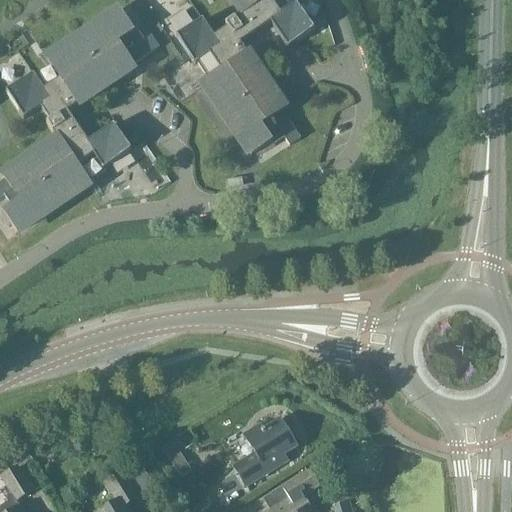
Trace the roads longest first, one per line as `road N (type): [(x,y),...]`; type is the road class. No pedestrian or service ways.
road 1 (tertiary): [(0,382),(76,348),(180,321),(260,321),(402,344)]
road 2 (tertiary): [(474,294),(493,0)]
